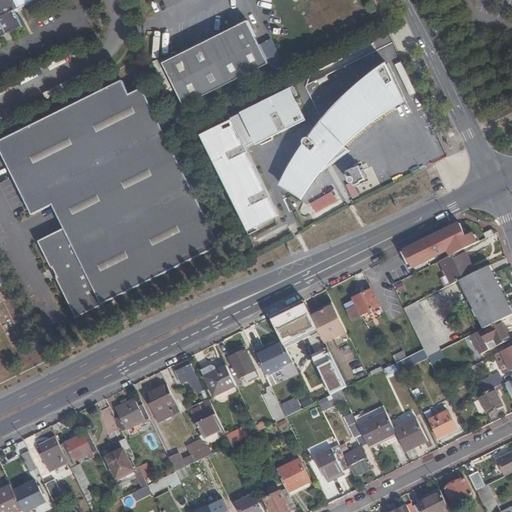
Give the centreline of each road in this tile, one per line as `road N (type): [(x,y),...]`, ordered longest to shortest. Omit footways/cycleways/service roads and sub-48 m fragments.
road 1 (secondary): [(493,183),(0,418)]
road 2 (tertiary): [(409,0),(493,183)]
road 3 (residential): [(511,428),(340,511)]
road 4 (unclassified): [(0,110),(115,50),(123,25),(111,0)]
